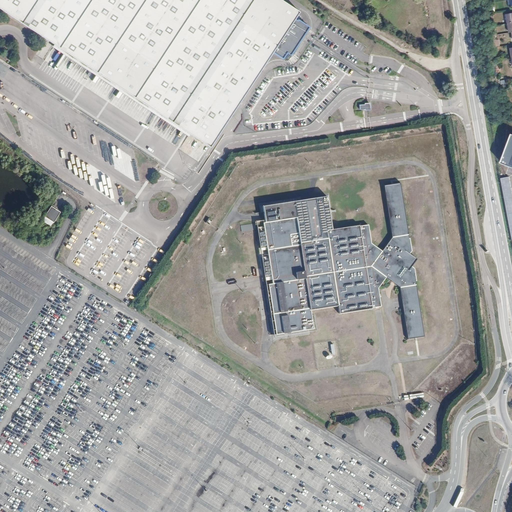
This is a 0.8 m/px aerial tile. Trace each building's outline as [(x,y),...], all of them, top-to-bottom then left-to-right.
[(284,0),(0,0),(0,7),(212,148),(274,52),(284,58),(288,53),(292,55),(311,28),(296,20),(301,11),(284,0)] [(511,134),(501,163),(511,166),(511,134)] [(511,189),(510,176),(501,178),(511,235),(511,189)] [(414,251),(403,183),(385,186),(393,237),(384,252),(373,244),(370,225),(362,227),(361,225),(333,230),(328,197),(263,207),(265,227),(260,228),(263,248),(269,247),(270,257),(264,258),(267,277),(273,276),(274,285),(267,286),(271,314),(275,314),(276,318),(272,319),(275,335),(278,335),(278,336),(316,329),(313,311),(340,307),(341,315),(373,310),(375,308),(383,307),(380,289),(388,279),(401,288),(409,341),(427,338),(416,269),(413,267),(419,260),(411,254),(414,251)] [(36,220),(45,226),(54,212),(44,206),(36,220)]
